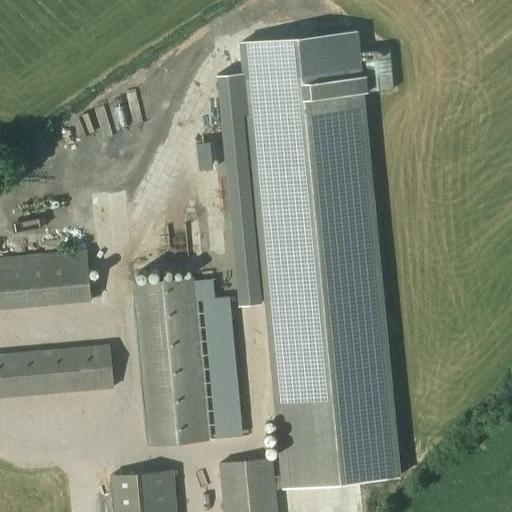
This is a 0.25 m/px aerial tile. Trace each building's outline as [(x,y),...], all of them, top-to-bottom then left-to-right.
[(360,67),(243,79),(281,488),(398,476),(360,67)] [(0,308),(91,300),(87,252),(0,259),(0,308)] [(192,279),(132,285),(148,447),(208,441),(192,279)] [(0,400),(113,390),(109,346),(0,355),(0,400)] [(274,511),(269,460),(216,465),(220,511),(274,511)] [(175,511),(172,471),(110,476),(112,511),(175,511)] [(24,511),(24,484),(5,484),(6,511),(24,511)]
